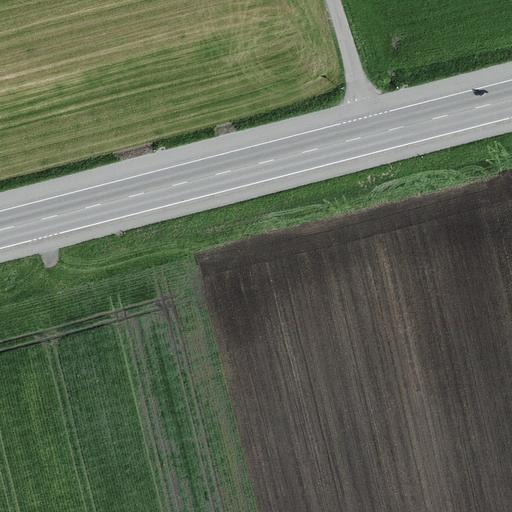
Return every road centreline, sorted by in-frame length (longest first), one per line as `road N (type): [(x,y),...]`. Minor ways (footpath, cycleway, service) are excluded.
road 1 (primary): [(0,230),(511,99)]
road 2 (track): [(329,0),(370,135)]
